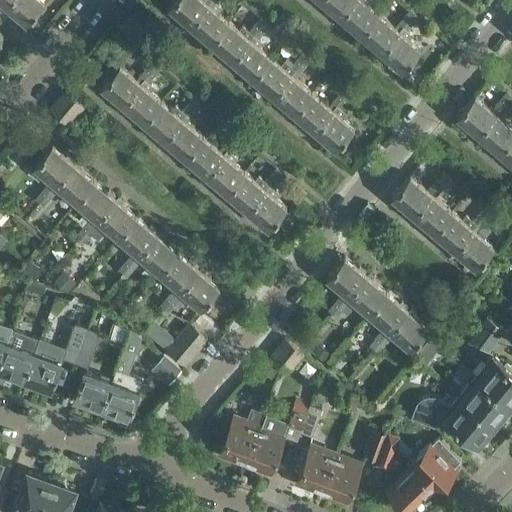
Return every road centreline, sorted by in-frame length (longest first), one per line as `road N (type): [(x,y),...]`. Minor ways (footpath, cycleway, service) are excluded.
road 1 (residential): [(142,464),(511,5)]
road 2 (residential): [(0,136),(115,0)]
road 3 (residential): [(142,464),(0,411)]
road 4 (residential): [(266,511),(142,464)]
